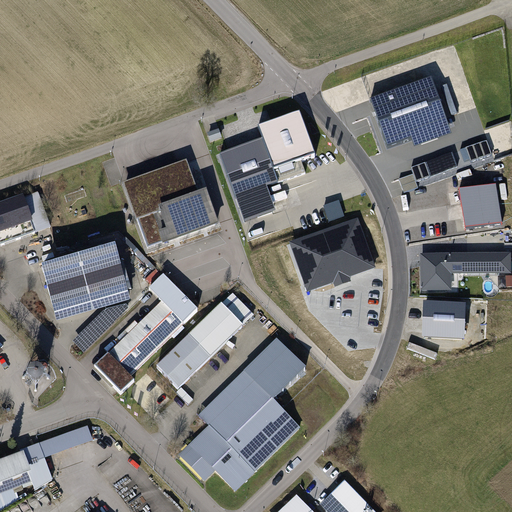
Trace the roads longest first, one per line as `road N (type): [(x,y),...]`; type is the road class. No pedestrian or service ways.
road 1 (residential): [(293,80),(354,148),(398,244),(399,319),(383,366),(362,395)]
road 2 (residential): [(293,80),(0,186)]
road 3 (residential): [(511,1),(293,80)]
road 4 (residential): [(91,382),(215,511)]
road 5 (residential): [(244,277),(362,395)]
road 6 (residential): [(362,395),(249,511)]
road 7 (residential): [(0,288),(91,382)]
